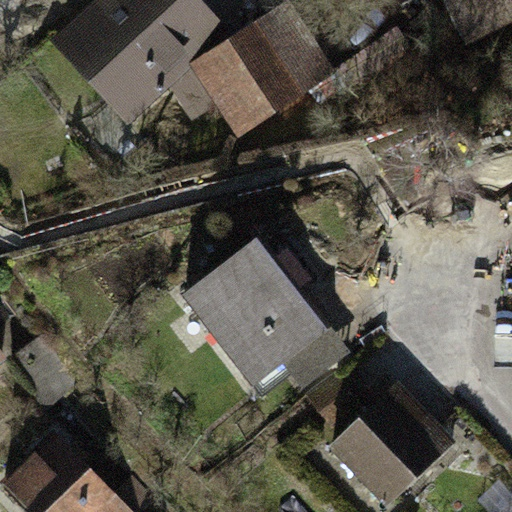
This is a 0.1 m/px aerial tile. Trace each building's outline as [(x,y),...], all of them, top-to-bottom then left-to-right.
[(114,0),(67,43),(133,115),(221,35),(189,0),(114,0)] [(511,21),(511,0),(456,0),(477,40),(511,21)] [(336,74),(292,9),(267,27),(265,24),(201,67),(247,134),(336,74)] [(179,86),(198,118),(222,103),(203,71),(179,86)] [(304,299),(261,241),(188,296),(250,379),(283,355),(307,387),(351,354),(308,296),(304,299)] [(81,384),(50,338),(17,364),(51,411),(81,384)] [(362,400),(340,373),(311,396),(334,423),(362,400)] [(336,448),(393,506),(457,445),(400,386),(336,448)] [(131,511),(59,437),(8,486),(32,511),(131,511)]
